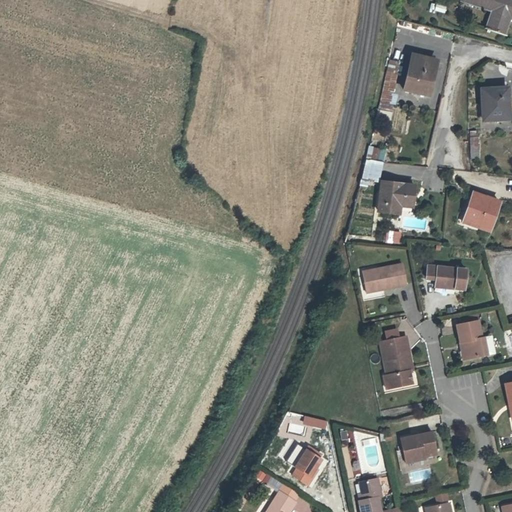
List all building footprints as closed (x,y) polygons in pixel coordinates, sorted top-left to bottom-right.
[(497,8),(472,0),(460,0),(461,1),(490,11),(484,29),(490,31),(497,8)] [(511,0),(472,0),(497,8),(490,31),(504,35),(510,17),(511,18),(511,0)] [(429,95),(434,73),(431,73),(434,61),(412,55),(404,90),(429,95)] [(389,61),(382,91),(392,93),(398,63),(389,61)] [(509,119),(507,89),(482,90),(483,120),(509,119)] [(382,91),(380,102),(392,104),(392,93),(382,91)] [(380,102),(378,110),(390,112),(392,104),(380,102)] [(368,145),(366,156),(384,160),(386,149),(368,145)] [(366,161),(362,178),(366,178),(367,179),(377,181),(381,162),(366,161)] [(413,199),(415,187),(381,182),(378,212),(399,214),(400,206),(401,198),(413,199)] [(471,209),(476,194),(472,193),(467,208),(471,209)] [(489,231),(499,202),(476,194),(471,209),(467,208),(463,220),(479,225),(478,227),(489,231)] [(412,208),(413,199),(401,198),(400,206),(412,208)] [(400,240),(400,233),(387,232),(387,239),(400,240)] [(406,286),(402,264),(362,272),(366,289),(383,286),(384,290),(406,286)] [(465,270),(427,266),(426,278),(436,279),(444,280),(444,288),(464,290),(465,270)] [(435,287),(444,288),(444,280),(436,279),(435,287)] [(476,315),(459,318),(460,325),(477,321),(476,315)] [(481,338),(477,321),(460,325),(456,325),(460,343),(464,342),(467,359),(487,355),(483,338),(481,338)] [(408,371),(404,352),(408,351),(405,336),(379,342),(387,376),(389,375),(392,388),(412,384),(409,370),(408,371)] [(494,354),(490,336),(483,338),(487,355),(494,354)] [(412,370),(408,351),(404,352),(408,371),(409,370),(412,370)] [(386,390),(392,388),(389,375),(387,376),(384,377),(386,390)] [(400,439),(405,463),(425,459),(424,457),(424,454),(436,452),(432,432),(400,439)] [(313,454),(316,449),(310,445),(307,451),(313,454)] [(306,450),(295,467),(296,469),(292,475),(307,485),(312,478),(310,476),(315,468),(321,459),(313,454),(307,451),(306,450)] [(279,491),(294,501),(298,495),(272,478),(268,484),(279,491)] [(380,511),(377,497),(381,497),(377,478),(359,482),(361,493),(363,500),(358,501),(360,511),(380,511)] [(289,511),(296,502),(294,501),(279,491),(265,511),(289,511)] [(450,511),(449,503),(430,507),(431,511),(450,511)]
